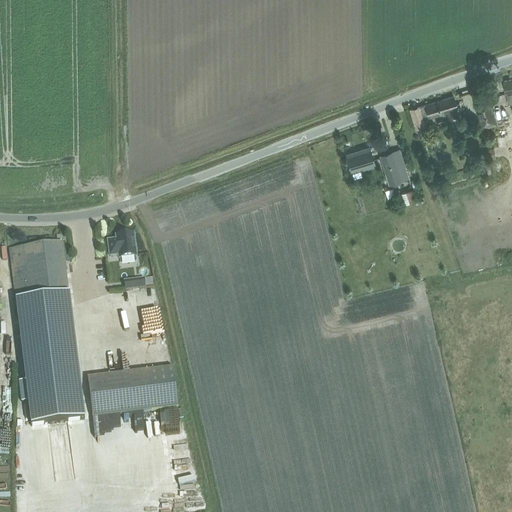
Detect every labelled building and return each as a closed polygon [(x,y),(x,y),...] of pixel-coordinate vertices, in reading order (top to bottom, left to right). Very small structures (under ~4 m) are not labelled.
[(460,118),(457,108),(453,96),(411,109),(416,126),(423,124),(422,119),(446,111),(449,121),(460,118)] [(487,102),(475,106),(482,129),(495,125),(487,102)] [(422,145),(427,143),(423,129),(418,131),(422,145)] [(462,137),(467,140),(470,133),(465,131),(462,137)] [(346,154),(349,164),(352,172),(375,165),(369,147),(346,154)] [(400,150),(380,155),(389,184),(408,179),(400,150)] [(384,189),(386,196),(392,195),(390,187),(384,189)] [(413,188),(401,191),(404,202),(415,200),(413,188)] [(108,242),(110,258),(118,257),(118,260),(136,257),(134,235),(116,237),(116,241),(108,242)] [(16,302),(30,426),(85,420),(69,295),(63,247),(64,247),(64,244),(62,244),(9,250),(16,302)] [(123,282),(125,292),(145,289),(144,279),(123,282)] [(150,346),(166,343),(159,309),(143,312),(150,346)] [(87,379),(92,419),(178,409),(173,369),(87,379)] [(169,416),(159,416),(160,439),(170,439),(169,416)] [(194,488),(180,492),(182,498),(196,495),(194,488)]
